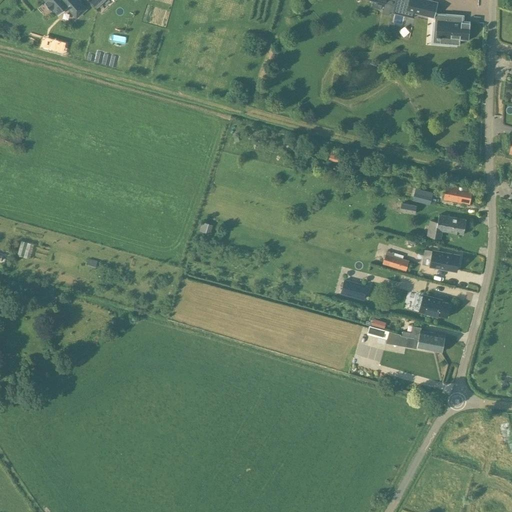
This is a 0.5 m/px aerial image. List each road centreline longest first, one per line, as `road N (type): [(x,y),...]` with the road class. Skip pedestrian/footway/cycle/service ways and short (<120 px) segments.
road 1 (unclassified): [(453,398),(489,267),(493,0)]
road 2 (unclassified): [(389,511),(453,398)]
